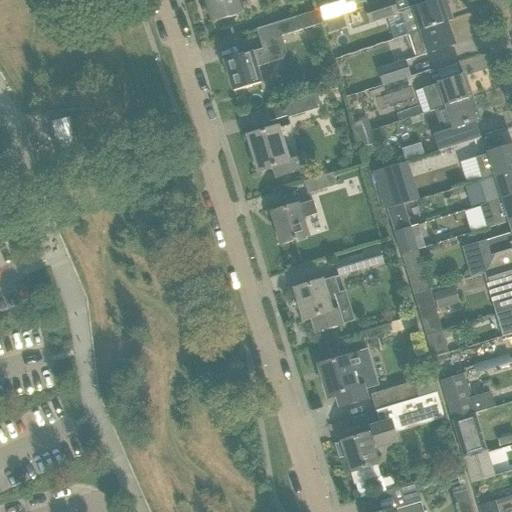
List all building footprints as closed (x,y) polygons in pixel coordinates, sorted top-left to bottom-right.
[(204,0),(211,23),(245,12),(240,0),(204,0)] [(316,0),(323,21),(341,15),(361,8),(366,7),(364,1),(363,1),(363,0),(316,0)] [(385,0),(366,7),(361,8),(362,11),(393,0),(385,0)] [(437,0),(411,9),(408,0),(393,0),(362,11),(367,24),(399,13),(407,35),(451,20),(444,0),(437,0)] [(280,36),(320,24),(316,12),(255,30),(261,49),(251,53),(251,52),(223,61),(233,92),(259,84),(255,68),(282,60),(285,52),(280,36)] [(407,35),(414,58),(453,45),(446,23),(451,21),(451,20),(407,35)] [(374,52),(390,47),(387,38),(371,43),(374,52)] [(357,58),(374,52),(371,43),(354,49),(357,58)] [(380,86),(410,77),(405,60),(375,69),(380,86)] [(445,105),(470,97),(463,76),(421,90),(428,112),(445,106),(445,105)] [(402,107),(400,94),(378,98),(381,112),(402,107)] [(314,97),(283,106),(286,119),(317,110),(314,97)] [(445,106),(428,112),(429,113),(432,112),(439,132),(431,135),(437,152),(479,138),(474,123),(479,121),(470,97),(445,105),(445,106)] [(358,138),(371,133),(367,120),(354,124),(358,138)] [(305,156),(287,162),(277,127),(246,137),(257,173),(273,168),(276,178),(309,168),(305,156)] [(361,147),(374,143),(371,133),(358,138),(361,147)] [(481,181),(511,171),(511,146),(474,158),(481,181)] [(405,162),(374,172),(385,210),(416,201),(405,162)] [(511,171),(481,181),(477,182),(484,204),(511,195),(511,171)] [(306,196),(336,186),(333,173),(302,183),(306,196)] [(442,199),(458,193),(455,184),(439,189),(442,199)] [(423,204),(442,199),(439,189),(421,195),(423,204)] [(511,195),(484,204),(479,206),(479,207),(486,228),(506,221),(511,219),(511,195)] [(302,219),(316,215),(312,202),(298,206),(298,205),(270,214),(280,245),(308,237),(302,219)] [(402,213),(390,217),(393,226),(405,222),(402,213)] [(511,219),(506,221),(510,235),(476,246),(484,274),(511,264),(511,219)] [(446,238),(446,236),(442,225),(424,231),(428,244),(446,238)] [(409,229),(392,234),(399,256),(400,256),(416,251),(409,229)] [(337,279),(383,266),(378,246),(360,251),(361,255),(333,263),(337,279)] [(511,264),(484,274),(488,285),(499,281),(505,279),(511,298),(492,304),(495,315),(510,310),(511,309),(511,264)] [(338,310),(335,310),(326,280),(294,290),(303,322),(311,319),(315,334),(343,325),(338,310)] [(436,318),(428,291),(411,296),(419,323),(436,318)] [(511,309),(510,310),(511,315),(511,322),(499,326),(501,336),(511,332),(511,309)] [(431,360),(446,356),(439,333),(424,337),(431,360)] [(363,388),(375,384),(365,352),(317,366),(327,399),(335,397),(338,408),(367,399),(363,388)] [(494,369),(510,365),(508,355),(491,360),(494,369)] [(475,374),(494,369),(491,360),(473,365),(475,374)] [(474,413),(470,400),(462,375),(439,382),(450,420),(474,413)] [(375,412),(418,399),(413,384),(371,397),(375,412)] [(371,433),(341,443),(345,457),(350,473),(352,473),(377,465),(373,452),(397,445),(394,434),(444,419),(436,394),(418,399),(375,412),(378,420),(366,423),(368,429),(370,428),(371,433)] [(486,455),(474,415),(474,413),(450,420),(462,462),(486,455)] [(469,484),(493,477),(486,455),(462,462),(469,484)] [(456,511),(471,511),(458,469),(453,471),(458,487),(450,490),(456,511)] [(422,511),(420,502),(414,484),(391,491),(397,509),(388,511),(422,511)] [(496,511),(495,506),(494,502),(478,506),(480,511),(496,511)]
